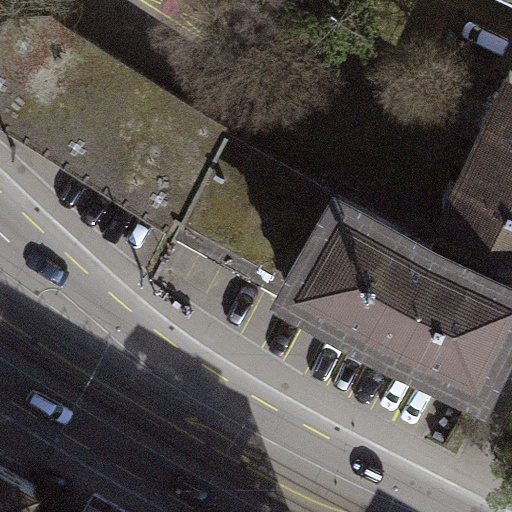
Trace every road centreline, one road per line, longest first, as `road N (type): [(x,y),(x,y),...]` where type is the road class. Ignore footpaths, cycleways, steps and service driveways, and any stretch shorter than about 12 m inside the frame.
road 1 (tertiary): [(462,511),(322,445),(192,368),(99,304),(0,217)]
road 2 (tertiary): [(0,381),(224,511)]
